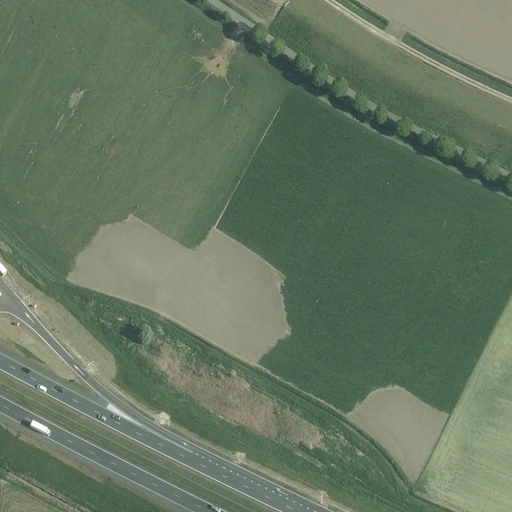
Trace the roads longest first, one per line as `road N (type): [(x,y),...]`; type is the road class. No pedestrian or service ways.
road 1 (unclassified): [(511,179),(365,103),(207,0)]
road 2 (motorway): [(0,404),(211,511)]
road 3 (motorway): [(191,460),(96,387),(15,306)]
road 4 (motorway): [(191,460),(0,359)]
road 5 (unclassified): [(511,97),(329,0)]
